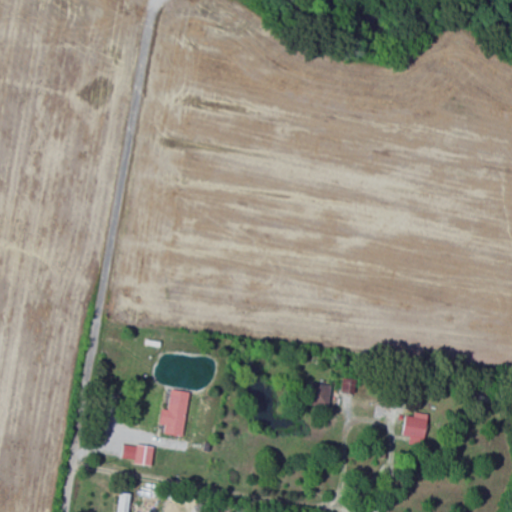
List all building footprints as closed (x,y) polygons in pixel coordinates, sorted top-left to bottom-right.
[(360,380),(346,379),(345,393),(359,393),(360,380)] [(332,408),(334,385),(312,383),(310,405),(332,408)] [(192,393),(174,390),(171,410),(165,409),(163,426),(168,426),(168,435),(187,437),(192,393)] [(413,438),(412,444),(426,447),(433,416),(418,413),(417,418),(409,416),(405,437),(413,438)] [(127,445),(125,462),(156,465),(157,448),(127,445)] [(132,511),(134,494),(123,494),(121,511),(132,511)]
